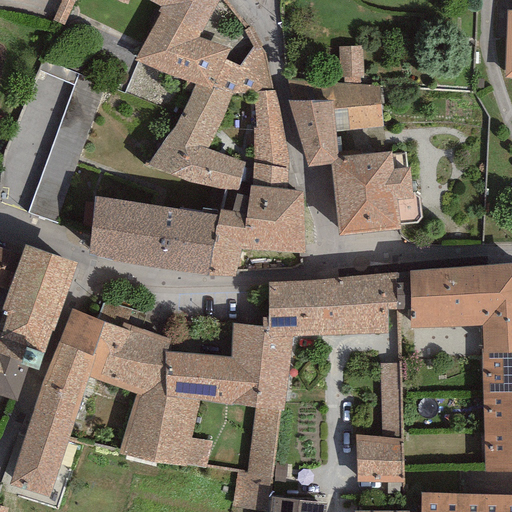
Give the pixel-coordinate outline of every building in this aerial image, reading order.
[(225,60),(230,49),(198,37),(218,0),(146,0),(160,7),(157,11),(160,13),(133,62),(195,84),(210,90),(212,87),(225,60)] [(360,76),(363,76),(362,46),(338,47),(339,77),(342,77),(344,84),(360,85),(360,76)] [(260,47),(252,47),(239,66),(225,60),(212,87),(232,94),(252,93),(271,92),(264,53),(260,47)] [(38,69),(74,86),(79,74),(43,58),(38,69)] [(74,86),(27,213),(55,223),(57,218),(104,85),(79,74),(74,86)] [(335,131),(382,127),(378,86),(360,85),(344,84),(286,79),(287,101),(307,167),(330,165),(337,164),(336,156),(335,131)] [(180,116),(146,166),(188,182),(219,190),(237,190),(245,161),(207,149),(232,94),(212,87),(210,90),(195,84),(180,116)] [(250,186),(287,190),(288,170),(275,91),(271,92),(252,93),(256,127),(252,128),(253,163),(250,186)] [(0,195),(28,204),(48,134),(47,134),(51,122),(33,117),(32,120),(18,116),(0,177),(0,195)] [(330,165),(339,236),(400,231),(400,225),(416,223),(421,217),(419,198),(411,193),(410,168),(405,169),(404,154),(390,156),(390,152),(336,156),(337,164),(330,165)] [(235,276),(241,249),(305,254),(301,192),(287,190),(250,186),(245,214),(220,210),(219,215),(208,275),(235,276)] [(219,215),(96,197),(92,230),(89,254),(113,262),(208,275),(219,215)] [(76,263),(24,245),(21,254),(8,293),(1,311),(7,313),(0,333),(0,396),(16,402),(28,367),(37,370),(42,353),(50,331),(53,332),(76,263)] [(21,254),(0,247),(0,290),(8,293),(21,254)] [(511,263),(409,271),(408,283),(409,308),(409,329),(481,326),(482,355),(511,353),(511,263)] [(397,273),(268,283),(267,317),(268,339),(290,338),(388,333),(387,309),(396,309),(396,283),(398,283),(397,273)] [(398,283),(396,283),(396,309),(409,308),(408,283),(398,283)] [(103,302),(95,319),(103,322),(88,377),(137,395),(165,396),(163,351),(166,352),(169,340),(125,324),(131,310),(103,302)] [(95,319),(71,309),(57,343),(37,396),(77,407),(88,377),(103,322),(95,319)] [(283,411),(290,338),(268,339),(267,317),(261,318),(261,327),(232,324),(230,357),(166,352),(163,351),(165,396),(199,400),(254,407),(280,410),(283,411)] [(480,355),(481,400),(511,398),(511,353),(482,355),(480,355)] [(401,363),(379,364),(381,437),(401,439),(401,363)] [(165,396),(137,395),(117,453),(185,467),(185,464),(204,468),(211,442),(190,438),(199,400),(165,396)] [(77,407),(37,396),(7,485),(47,497),(77,407)] [(511,398),(481,400),(482,433),(511,432),(511,398)] [(266,511),(280,410),(254,407),(246,471),(238,469),(231,507),(266,511)] [(511,432),(482,433),(483,473),(511,472),(511,432)] [(381,437),(355,435),(356,482),(403,483),(401,439),(381,437)] [(511,511),(511,494),(420,493),(419,511),(511,511)] [(268,511),(324,511),(325,503),(269,497),(268,511)]
